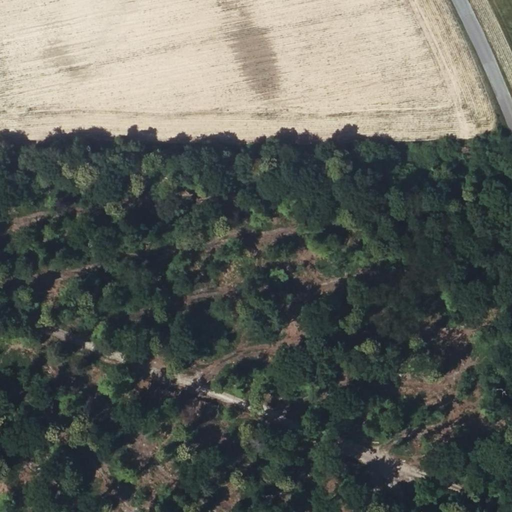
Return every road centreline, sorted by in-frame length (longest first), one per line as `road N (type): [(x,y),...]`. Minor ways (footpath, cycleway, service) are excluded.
road 1 (track): [(0,304),(511,504)]
road 2 (tertiary): [(458,0),(511,115)]
